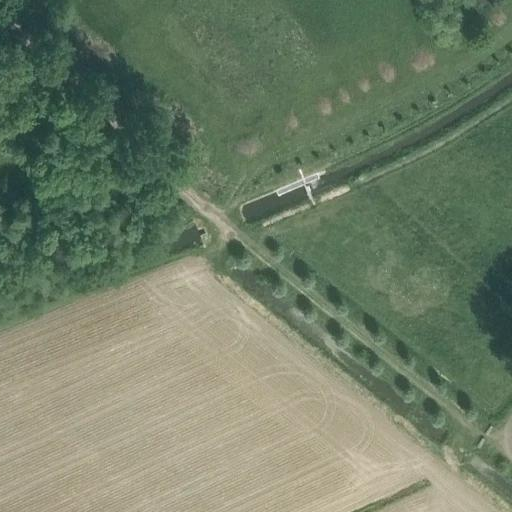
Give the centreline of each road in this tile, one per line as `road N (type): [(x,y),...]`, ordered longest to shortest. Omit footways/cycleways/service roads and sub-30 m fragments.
road 1 (track): [(510,449),(208,209)]
road 2 (track): [(208,209),(0,5)]
